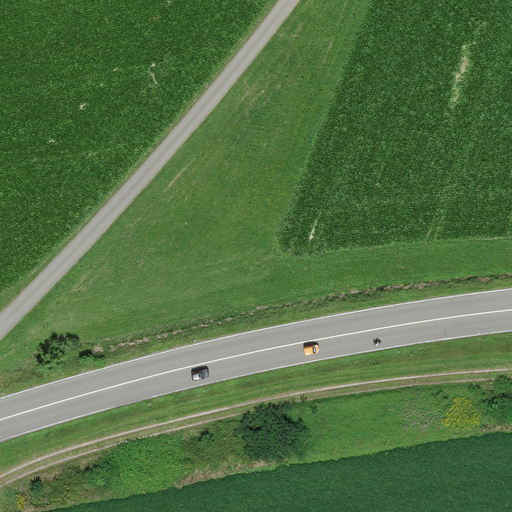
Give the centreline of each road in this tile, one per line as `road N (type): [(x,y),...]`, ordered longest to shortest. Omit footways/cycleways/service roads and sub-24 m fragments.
road 1 (track): [(0,483),(68,457),(284,404),(511,378)]
road 2 (primary): [(0,423),(181,370),(511,313)]
road 3 (track): [(286,0),(231,73),(0,324)]
